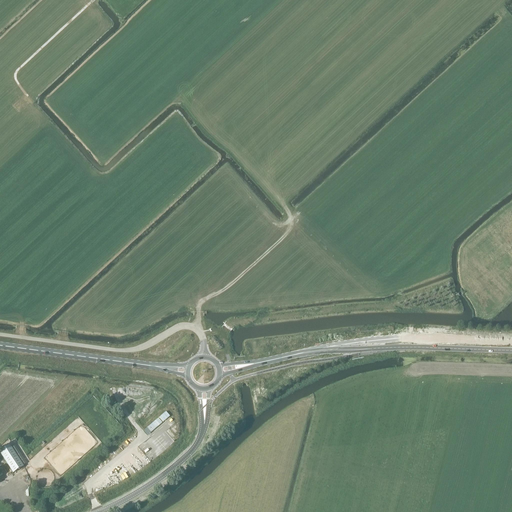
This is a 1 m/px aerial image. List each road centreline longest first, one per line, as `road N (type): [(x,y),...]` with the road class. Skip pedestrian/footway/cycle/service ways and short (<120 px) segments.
road 1 (primary): [(511,341),(352,342),(250,364)]
road 2 (track): [(103,181),(31,104),(15,75),(93,0)]
road 3 (unclassified): [(204,356),(201,336),(185,325),(124,351),(0,334)]
road 4 (tertiary): [(100,511),(180,462),(200,439),(204,409)]
road 5 (primary): [(152,366),(0,345)]
